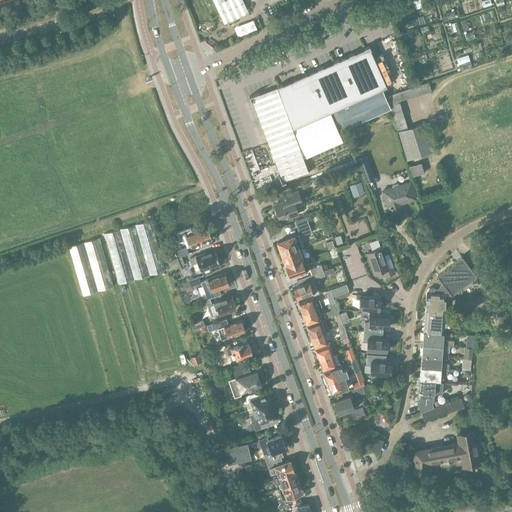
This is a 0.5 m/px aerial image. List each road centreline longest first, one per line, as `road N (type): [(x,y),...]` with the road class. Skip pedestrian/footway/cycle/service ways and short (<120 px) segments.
road 1 (secondary): [(172,80),(224,192),(335,511)]
road 2 (secondary): [(339,483),(188,73)]
road 3 (unclassified): [(350,479),(381,467),(397,428),(412,303),(431,258),(470,227),(511,211)]
road 4 (track): [(243,511),(201,405),(179,380),(0,423)]
road 5 (unclassified): [(188,73),(346,0)]
road 6 (unclassified): [(0,40),(104,13),(120,0)]
